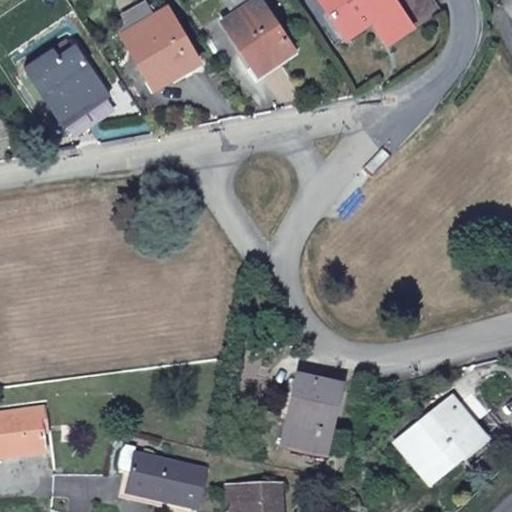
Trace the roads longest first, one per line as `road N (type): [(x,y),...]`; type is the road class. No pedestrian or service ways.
road 1 (residential): [(281,278),(324,340),(372,366),(511,333)]
road 2 (residential): [(0,179),(185,143)]
road 3 (residential): [(185,143),(281,278)]
road 4 (residential): [(284,127),(369,108),(416,109)]
road 5 (residential): [(323,201),(355,156),(416,109)]
road 6 (residential): [(416,109),(451,61),(467,18),(462,0)]
